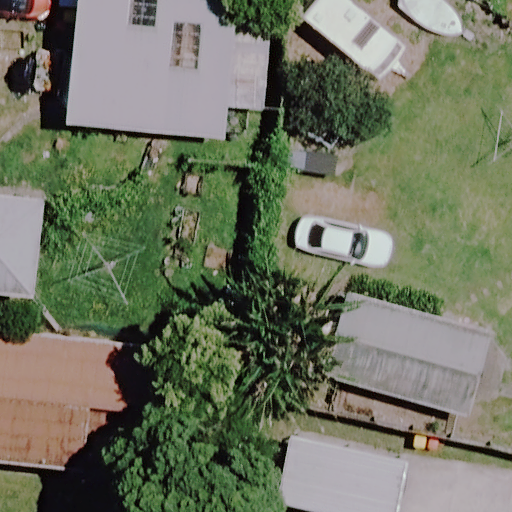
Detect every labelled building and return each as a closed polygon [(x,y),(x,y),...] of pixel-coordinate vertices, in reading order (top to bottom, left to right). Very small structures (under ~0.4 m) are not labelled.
[(217,0),(67,0),(57,129),(206,141),(217,0)] [(0,298),(29,302),(39,206),(0,201),(0,298)] [(483,340),(339,296),(314,378),(458,422),(483,340)] [(148,348),(0,338),(0,466),(80,472),(84,410),(143,414),(148,348)] [(385,511),(394,462),(289,443),(276,511),(279,511),(385,511)]
